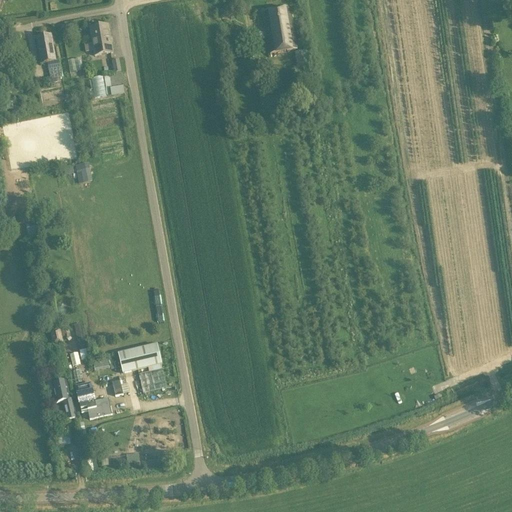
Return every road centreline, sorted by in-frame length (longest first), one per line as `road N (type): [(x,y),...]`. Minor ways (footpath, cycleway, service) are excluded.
road 1 (unclassified): [(203,486),(120,7)]
road 2 (tertiary): [(203,486),(404,439),(511,393)]
road 3 (tertiary): [(203,486),(0,497)]
road 4 (residential): [(0,32),(120,7)]
